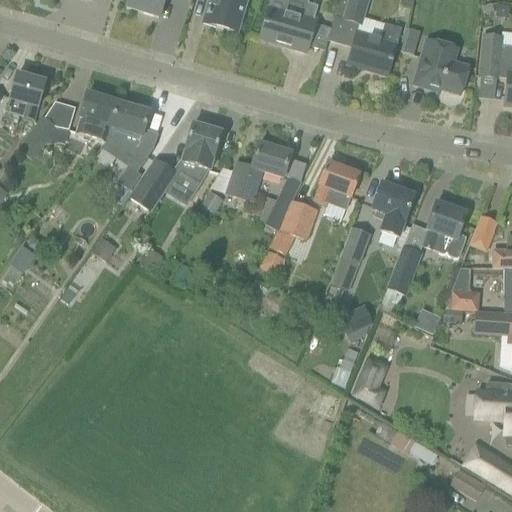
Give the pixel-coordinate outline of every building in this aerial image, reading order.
[(126,0),(124,11),(156,21),(162,0),(126,0)] [(208,0),(207,6),(201,25),(235,35),(245,0),(208,0)] [(304,56),(307,48),(314,23),(312,22),(317,7),(307,4),(307,0),(269,0),(257,42),(304,56)] [(350,50),(344,68),(385,79),(399,31),(382,26),(378,41),(356,34),(366,0),(338,0),(333,20),(327,43),(350,50)] [(490,5),(480,8),(482,15),(492,13),(490,5)] [(480,59),(478,79),(496,81),(496,79),(506,80),(503,109),(511,109),(511,35),(500,35),(500,40),(482,39),(480,59)] [(425,44),(418,68),(412,87),(427,92),(428,89),(459,98),(464,79),(467,70),(450,66),(454,53),(425,44)] [(14,78),(3,114),(18,119),(19,118),(32,122),(35,110),(35,111),(42,86),(14,78)] [(73,136),(103,145),(115,107),(83,97),(76,120),(77,121),(73,136)] [(115,107),(103,145),(121,151),(123,151),(130,156),(127,161),(139,169),(152,150),(156,136),(142,132),(147,116),(115,107)] [(30,163),(46,142),(54,130),(51,129),(41,121),(17,153),(30,163)] [(212,159),(212,156),(218,136),(190,128),(184,151),(180,165),(177,164),(172,173),(154,162),(129,201),(147,213),(166,183),(191,198),(207,173),(211,159),(212,159)] [(234,166),(224,197),(248,205),(258,174),(280,181),(288,156),(257,146),(249,170),(234,166)] [(325,166),(318,185),(311,203),(325,208),(325,207),(343,213),(348,200),(357,178),(325,166)] [(126,169),(115,186),(128,195),(139,178),(135,175),(126,169)] [(275,233),(289,204),(297,187),(285,182),(263,227),(275,233)] [(373,205),(370,213),(385,218),(379,234),(396,240),(397,249),(401,251),(409,230),(401,227),(402,224),(404,225),(406,217),(413,198),(380,186),(373,205)] [(219,202),(206,194),(197,209),(210,216),(219,202)] [(314,214),(289,204),(275,233),(266,250),(283,258),(292,240),(302,243),(314,214)] [(431,253),(442,257),(446,255),(447,259),(454,262),(458,260),(464,243),(462,239),(456,237),(457,235),(464,217),(434,206),(427,224),(424,233),(425,234),(419,248),(432,253),(431,253)] [(478,220),(467,247),(484,254),(494,227),(478,220)] [(349,231),(337,261),(356,268),(367,238),(349,231)] [(498,270),(502,270),(511,270),(511,237),(505,239),(505,252),(490,253),(490,268),(490,270),(498,270)] [(104,265),(114,250),(100,241),(90,255),(104,265)] [(21,249),(9,267),(22,277),(35,259),(21,249)] [(400,299),(416,256),(402,251),(387,294),(400,299)] [(151,277),(161,261),(146,252),(137,267),(151,277)] [(346,294),(356,268),(337,261),(327,286),(346,294)] [(195,277),(180,268),(171,282),(186,291),(195,277)] [(467,295),(468,270),(459,270),(442,312),(461,314),(476,315),(477,296),(467,295)] [(511,270),(502,270),(502,301),(511,300),(511,270)] [(362,310),(338,320),(346,339),(349,346),(363,339),(367,330),(370,328),(362,310)] [(461,314),(442,312),(441,324),(460,326),(461,314)] [(421,315),(413,332),(431,339),(438,323),(421,315)] [(511,317),(475,315),(474,335),(507,337),(506,345),(511,345),(511,363),(511,373),(511,372),(511,317)] [(322,342),(311,338),(305,353),(316,357),(322,342)] [(366,362),(350,399),(370,407),(376,391),(385,370),(366,362)] [(504,448),(511,448),(511,398),(508,398),(509,388),(485,386),(485,396),(474,395),(472,422),(502,424),(501,437),(505,438),(504,448)] [(381,425),(373,438),(389,448),(397,435),(381,425)] [(397,435),(389,448),(406,458),(408,455),(414,445),(397,435)] [(496,462),(475,449),(464,467),(511,496),(511,472),(496,463),(496,462)] [(475,503),(484,489),(458,473),(450,487),(475,503)]
